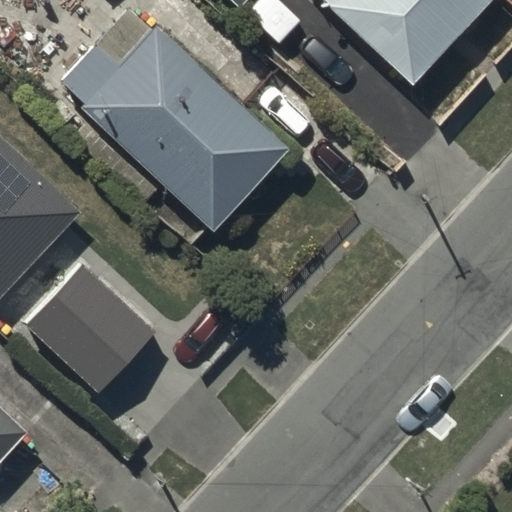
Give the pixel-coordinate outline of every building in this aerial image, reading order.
[(495,0),(317,0),(412,89),(495,0)] [(285,157),(159,36),(122,74),(97,50),(63,85),(214,231),(285,157)] [(0,299),(76,217),(0,147),(0,299)] [(156,338),(84,273),(30,333),(101,398),(156,338)] [(0,469),(27,440),(0,415),(0,469)]
